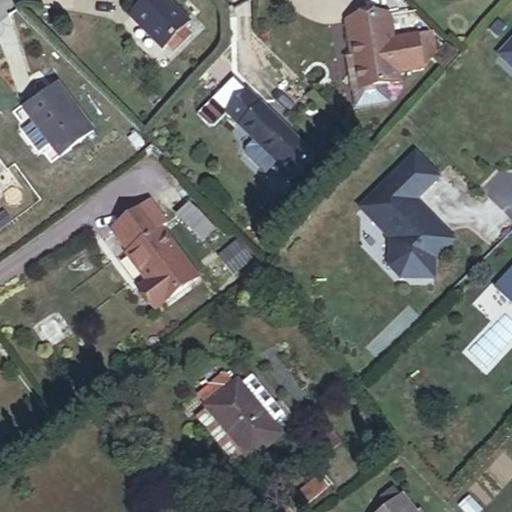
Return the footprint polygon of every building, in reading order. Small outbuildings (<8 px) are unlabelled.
[(186,30),(192,24),(167,0),(148,0),(131,19),(165,52),(169,49),(174,54),(192,35),(186,30)] [(355,109),(389,104),(386,86),(399,84),(398,76),(422,72),(417,36),(392,40),(388,16),(347,23),(353,58),(358,90),(352,91),(355,109)] [(511,43),(501,56),(511,66),(511,43)] [(446,71),(459,58),(445,44),(432,57),(446,71)] [(358,90),(353,58),(347,59),(352,91),(358,90)] [(59,161),(93,136),(59,90),(25,115),(59,161)] [(161,100),(153,93),(146,100),(154,108),(161,100)] [(227,115),(256,143),(247,151),(248,158),(268,177),(279,165),(294,181),(315,161),(249,95),(227,115)] [(154,168),(159,164),(151,155),(136,168),(144,177),(154,168)] [(392,270),(403,282),(436,281),(435,261),(454,243),(440,228),(438,230),(431,223),(433,221),(415,203),(438,180),(416,157),(361,211),(392,242),(392,270)] [(185,194),(159,164),(154,168),(173,190),(169,193),(177,201),(185,194)] [(27,193),(20,183),(8,192),(15,202),(27,193)] [(198,279),(162,226),(175,217),(161,196),(110,231),(148,286),(140,291),(153,310),(198,279)] [(193,245),(182,230),(176,236),(187,250),(193,245)] [(255,262),(240,242),(208,267),(223,287),(255,262)] [(511,271),(498,287),(511,300),(511,271)] [(198,398),(209,410),(235,388),(225,376),(198,398)] [(126,391),(139,407),(156,394),(143,378),(126,391)] [(252,465),(283,439),(239,386),(235,388),(209,410),(197,420),(235,466),(245,457),(252,465)] [(284,508),(287,511),(302,511),(329,491),(321,480),(284,508)] [(412,511),(401,499),(384,511),(412,511)]
